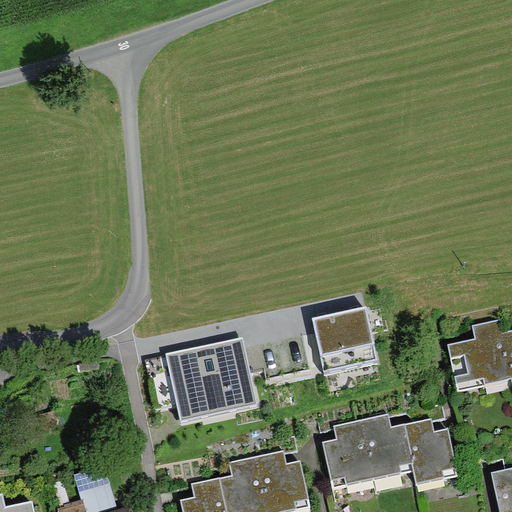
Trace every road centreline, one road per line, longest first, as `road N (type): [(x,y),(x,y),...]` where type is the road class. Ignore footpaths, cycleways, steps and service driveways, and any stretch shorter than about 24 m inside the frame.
road 1 (residential): [(120,45),(138,291),(121,321),(0,351)]
road 2 (unclassified): [(247,0),(120,45)]
road 3 (unclassified): [(120,45),(0,77)]
